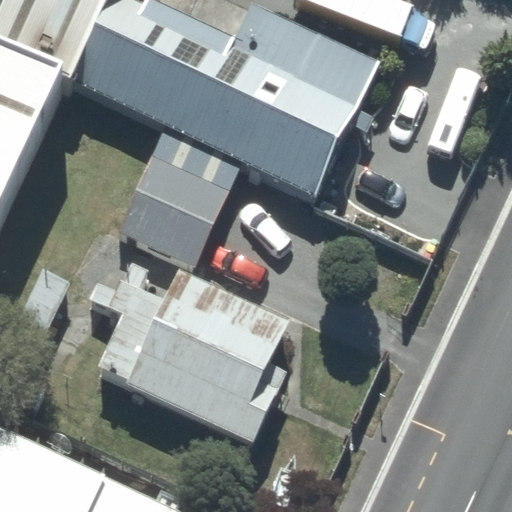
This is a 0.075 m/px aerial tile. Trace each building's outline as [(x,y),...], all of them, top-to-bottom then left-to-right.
[(0,0),(0,26),(77,63),(107,0),(0,0)] [(352,95),(153,0),(126,0),(92,71),(313,177),(352,95)] [(0,152),(41,67),(0,47),(0,152)] [(299,325),(146,251),(95,356),(248,429),(299,325)] [(44,282),(16,342),(43,354),(71,295),(44,282)] [(122,511),(0,453),(0,511),(122,511)]
